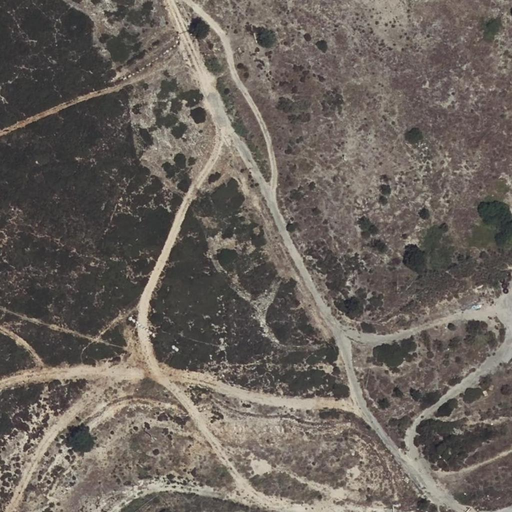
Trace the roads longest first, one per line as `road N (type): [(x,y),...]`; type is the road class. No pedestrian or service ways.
road 1 (track): [(167,0),(220,126),(218,153),(184,200),(143,291),(144,335),(158,372),(268,510)]
road 2 (track): [(158,372),(362,402),(393,446),(453,500),(481,511)]
road 3 (track): [(220,126),(282,204),(362,402)]
road 4 (track): [(158,372),(59,367),(0,383)]
